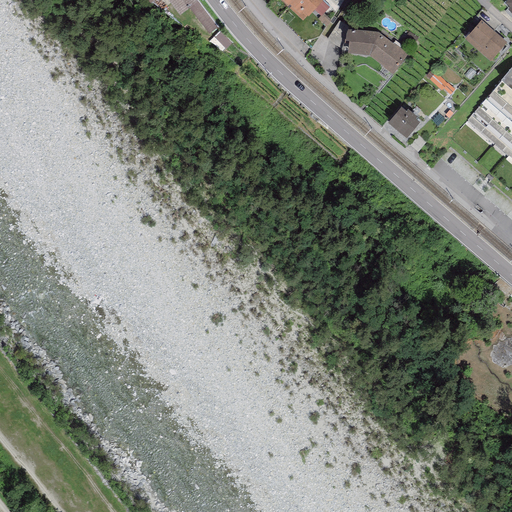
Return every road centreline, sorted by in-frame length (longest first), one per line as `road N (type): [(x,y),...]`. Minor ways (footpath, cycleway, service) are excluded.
road 1 (secondary): [(216,0),(326,114),(511,273)]
road 2 (residential): [(511,240),(303,61),(247,0)]
